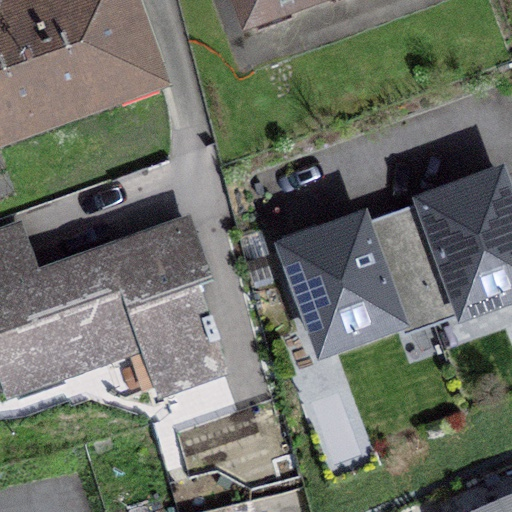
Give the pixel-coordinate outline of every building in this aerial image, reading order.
[(0,159),(160,102),(123,0),(22,0),(0,8),(0,159)] [(223,0),(240,47),(369,0),(223,0)] [(446,336),(511,313),(511,206),(503,180),(404,214),(446,336)] [(310,377),(408,343),(366,221),(267,255),(310,377)] [(234,378),(184,231),(32,281),(16,232),(0,237),(0,402),(129,359),(146,407),(234,378)] [(511,511),(511,502),(487,511),(511,511)]
